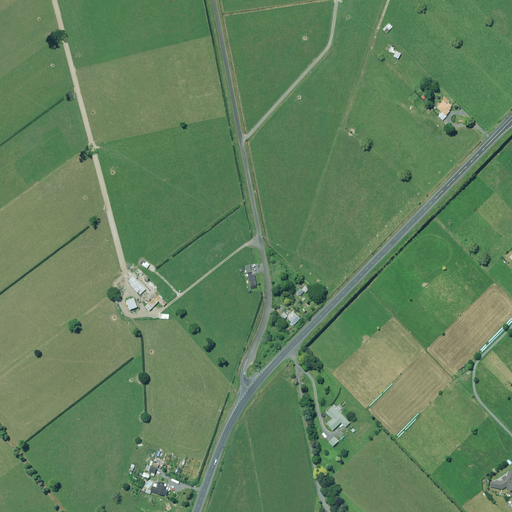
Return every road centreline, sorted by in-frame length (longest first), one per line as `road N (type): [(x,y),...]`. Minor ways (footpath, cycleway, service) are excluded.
road 1 (unclassified): [(251,391),(244,370),(266,317),(269,285),(213,0)]
road 2 (primary): [(251,391),(511,120)]
road 3 (unknown): [(511,326),(480,356),(471,378),(477,402),(511,438)]
road 4 (primary): [(197,511),(251,391)]
